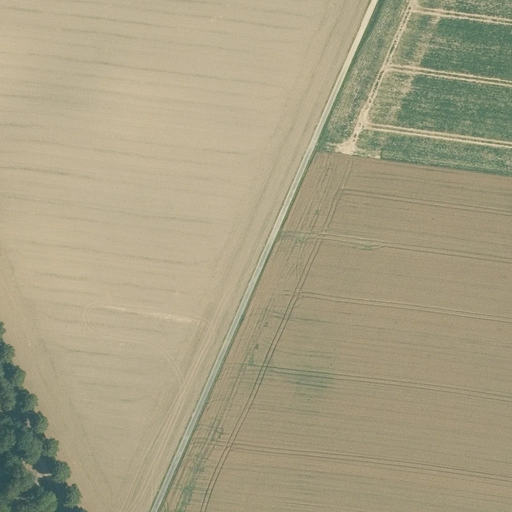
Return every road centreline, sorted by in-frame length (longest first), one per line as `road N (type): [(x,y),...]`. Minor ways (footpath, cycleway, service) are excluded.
road 1 (track): [(153,511),(375,0)]
road 2 (unclassified): [(69,511),(0,356)]
road 3 (track): [(0,403),(27,447),(35,491),(17,511)]
